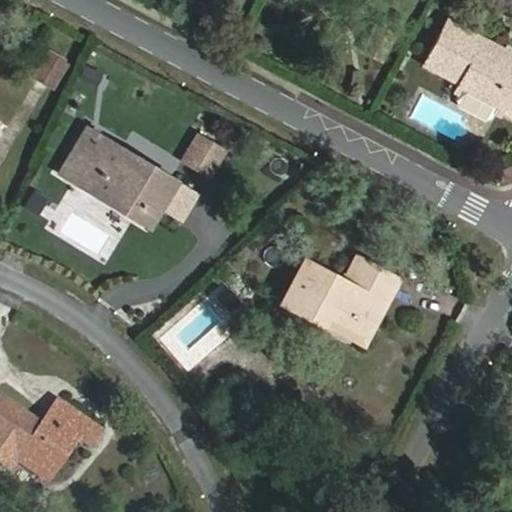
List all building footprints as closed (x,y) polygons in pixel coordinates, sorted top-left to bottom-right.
[(496,113),(499,108),(511,83),(511,53),(446,19),(421,64),(457,83),(453,90),(496,113)] [(381,59),(394,35),(375,25),(363,49),(381,59)] [(45,52),(30,76),(51,89),(66,65),(45,52)] [(511,114),(511,83),(499,108),(511,114)] [(118,153),(120,148),(85,127),(57,172),(144,223),(169,184),(118,153)] [(180,159),(207,176),(223,151),(195,135),(180,159)] [(279,300),(319,323),(324,317),(362,336),(395,276),(356,255),(343,281),(301,259),(279,300)] [(319,323),(358,343),(362,336),(324,317),(319,323)] [(0,463),(5,467),(11,459),(18,450),(49,472),(75,437),(88,446),(99,431),(56,399),(37,425),(0,398),(0,463)] [(18,450),(11,459),(43,481),(49,472),(18,450)]
